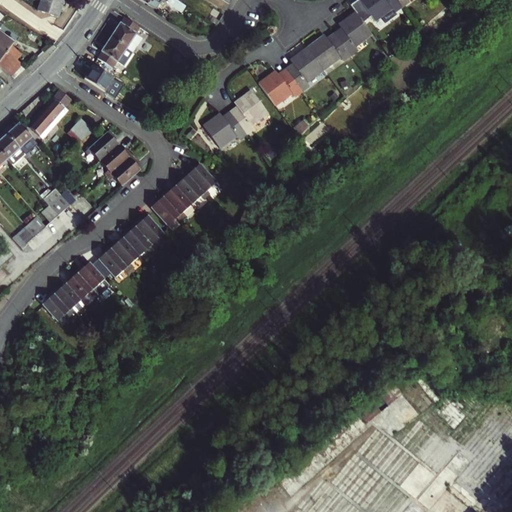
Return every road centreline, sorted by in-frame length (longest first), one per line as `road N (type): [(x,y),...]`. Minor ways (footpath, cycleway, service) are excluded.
road 1 (residential): [(49,68),(152,137),(162,170),(92,236),(49,263),(0,331)]
road 2 (residential): [(117,0),(199,47),(219,41),(245,0)]
